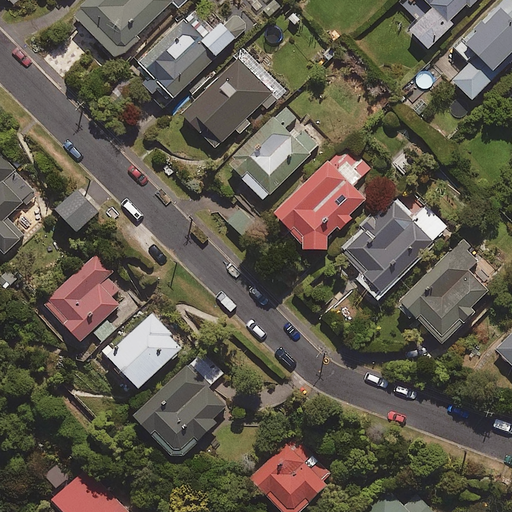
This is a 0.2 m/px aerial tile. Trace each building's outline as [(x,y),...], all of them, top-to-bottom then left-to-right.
[(95,0),(77,19),(118,60),(174,3),(171,0),(95,0)] [(482,0),(408,0),(404,5),(425,26),(415,36),(435,56),(459,31),(455,28),(482,0)] [(511,0),(459,54),(476,70),(459,88),(478,106),(511,70),(511,0)] [(249,28),(235,14),(212,37),(191,17),(143,66),(155,78),(146,87),(169,110),(249,28)] [(287,94),(249,56),(187,121),(220,154),(265,108),(269,112),(287,94)] [(298,121),(288,112),(233,171),(271,207),(331,143),(314,128),(299,144),(287,133),(298,121)] [(372,171),(350,151),(340,162),(337,160),(280,223),(325,264),(346,241),(341,236),(370,204),(355,190),(372,171)] [(38,196),(1,156),(0,156),(0,251),(7,259),(25,243),(7,224),(38,196)] [(105,218),(81,195),(60,217),(84,240),(105,218)] [(415,224),(394,206),(346,260),(372,283),(369,285),(387,301),(451,230),(428,210),(415,224)] [(258,229),(241,212),(230,224),(247,241),(258,229)] [(481,264),(463,247),(405,309),(450,352),(481,319),(477,315),(493,297),(471,276),(481,264)] [(120,291),(92,263),(46,309),(86,348),(97,336),(106,345),(119,332),(110,322),(123,309),(113,299),(120,291)] [(190,351),(155,315),(116,354),(110,348),(104,354),(144,395),(190,351)] [(511,328),(494,346),(511,365),(511,328)] [(179,463),(187,465),(234,414),(208,391),(223,375),(200,355),(137,424),(179,463)] [(249,478),(280,509),(294,509),(330,472),(292,435),(249,478)] [(61,511),(125,511),(94,480),(61,511)] [(403,506),(386,488),(359,511),(433,511),(416,493),(403,506)]
